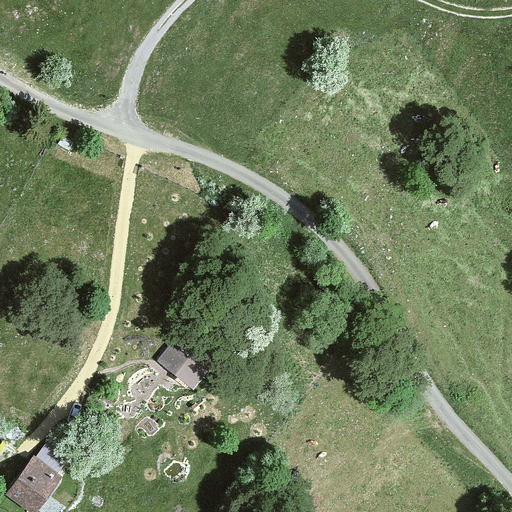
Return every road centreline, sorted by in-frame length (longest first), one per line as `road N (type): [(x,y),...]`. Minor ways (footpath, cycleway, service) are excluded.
road 1 (unclassified): [(511,485),(419,373),(369,280),(302,213),(206,154),(77,115),(0,73)]
road 2 (track): [(136,133),(117,284),(43,441)]
road 3 (track): [(136,133),(127,111),(134,65),(180,0)]
